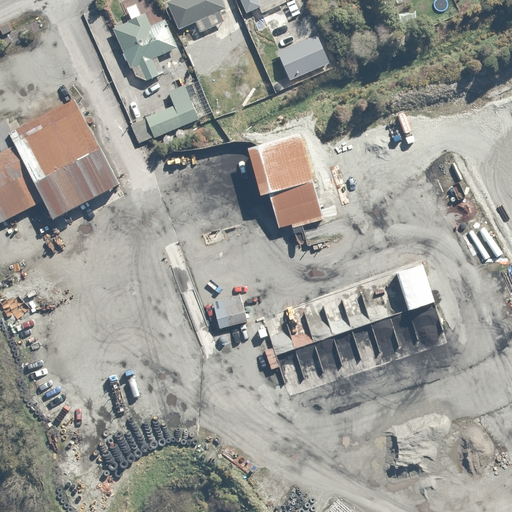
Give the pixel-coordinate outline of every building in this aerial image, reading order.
[(226,0),(170,0),(167,1),(179,29),(229,7),(226,0)] [(240,0),(247,14),(250,13),(256,25),(268,20),(264,12),(287,2),(286,0),(240,0)] [(132,67),(137,77),(147,81),(161,75),(154,59),(177,49),(164,20),(151,25),(146,14),(113,28),(130,68),(132,67)] [(318,34),(278,52),(290,80),(330,63),(318,34)] [(215,56),(207,40),(188,49),(196,66),(215,56)] [(248,79),(235,86),(243,100),(256,93),(248,79)] [(131,126),(139,143),(154,136),(155,138),(199,117),(183,85),(168,92),(175,105),(131,126)] [(73,111),(0,150),(0,224),(39,203),(50,222),(115,186),(73,111)] [(322,216),(298,137),(248,152),(263,204),(270,202),(278,229),(322,216)] [(108,255),(92,261),(101,284),(117,277),(108,255)] [(242,293),(213,301),(220,327),(249,319),(242,293)]
